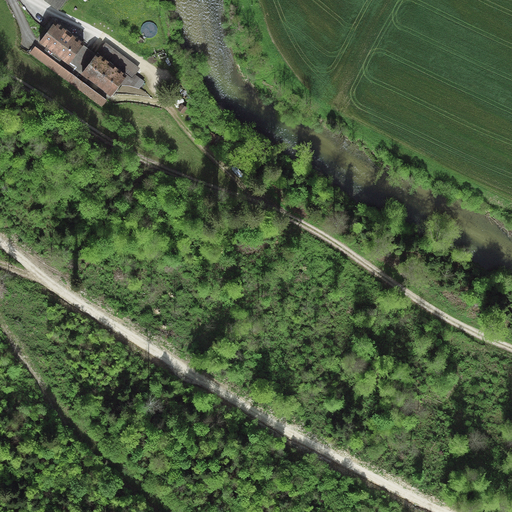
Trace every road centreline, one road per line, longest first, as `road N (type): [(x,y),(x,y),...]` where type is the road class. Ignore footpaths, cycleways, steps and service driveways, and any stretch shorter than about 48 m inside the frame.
road 1 (track): [(0,239),(42,276),(253,411),(444,511)]
road 2 (track): [(37,0),(141,64),(197,139),(270,206)]
road 3 (track): [(0,72),(168,170),(270,206)]
road 4 (track): [(270,206),(511,347)]
road 5 (track): [(0,313),(75,428),(168,511)]
